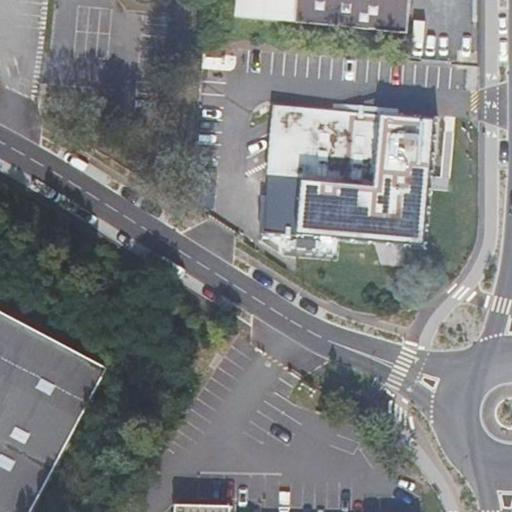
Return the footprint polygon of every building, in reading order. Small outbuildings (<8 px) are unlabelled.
[(158,0),(125,0),(127,3),(134,7),(138,8),(142,9),(150,7),(154,5),(157,2),(158,0)] [(239,0),(238,16),(405,32),(407,0),(239,0)] [(272,104),(265,175),(301,179),(295,235),(423,247),(435,120),(272,104)] [(301,179),(265,175),(259,232),(295,235),(301,179)] [(0,511),(31,511),(105,372),(0,315),(0,511)]
